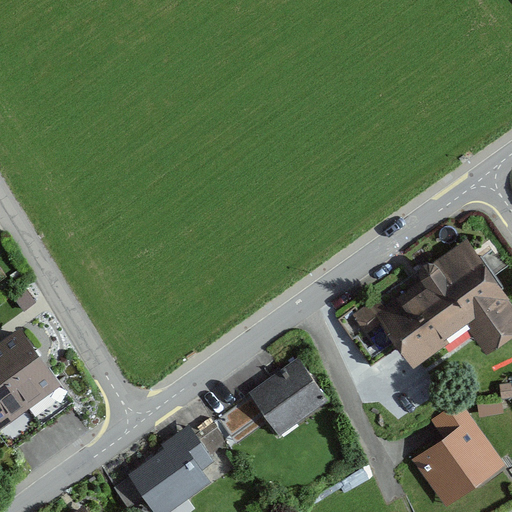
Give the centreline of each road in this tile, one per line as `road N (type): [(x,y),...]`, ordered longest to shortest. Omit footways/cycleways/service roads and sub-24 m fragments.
road 1 (residential): [(488,179),(140,421)]
road 2 (residential): [(0,205),(140,421)]
road 3 (residential): [(140,421),(12,511)]
